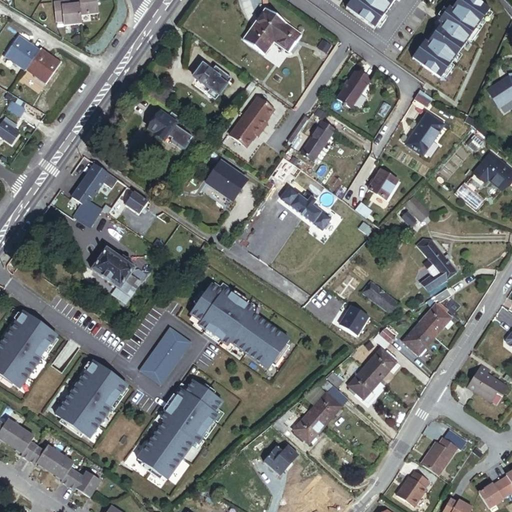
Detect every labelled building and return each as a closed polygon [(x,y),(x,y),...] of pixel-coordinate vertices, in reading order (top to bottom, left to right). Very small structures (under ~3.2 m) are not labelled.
[(79,6),(78,0),(52,0),(53,7),(61,7),(61,12),(79,10),(79,6)] [(374,30),(395,0),(351,0),(348,5),(359,13),(357,17),(374,30)] [(440,79),(490,11),(475,0),(458,0),(452,9),(449,7),(439,22),(441,24),(428,43),(425,41),(415,55),(426,63),(423,67),(440,79)] [(359,13),(348,5),(345,9),(357,17),(359,13)] [(300,36),(264,10),(242,41),(262,55),(273,41),(288,52),(300,36)] [(41,87),(57,62),(38,49),(37,51),(15,36),(3,54),(14,61),(11,66),(21,73),(23,71),(31,76),(30,79),(41,87)] [(426,63),(415,55),(412,59),(423,67),(426,63)] [(198,81),(194,86),(203,93),(207,89),(209,90),(207,92),(216,99),(231,78),(215,67),(211,72),(202,66),(194,78),(198,81)] [(355,73),(337,100),(351,110),(369,83),(355,73)] [(511,79),(509,77),(488,91),(499,108),(511,99),(511,79)] [(253,87),(256,83),(252,80),(241,94),(246,98),(253,87)] [(155,92),(144,85),(139,91),(151,99),(155,92)] [(175,93),(164,85),(154,101),(164,108),(175,93)] [(434,98),(420,90),(419,92),(432,100),(434,98)] [(419,92),(414,100),(427,108),(432,100),(419,92)] [(264,122),(273,110),(256,98),(242,116),(261,130),(266,124),(264,122)] [(19,116),(23,110),(11,103),(7,109),(19,116)] [(164,141),(175,125),(160,114),(149,130),(164,141)] [(428,115),(406,146),(423,158),(444,127),(428,115)] [(261,130),(242,116),(228,135),(245,148),(254,135),(256,137),(261,130)] [(288,140),(293,143),(309,119),(304,116),(288,140)] [(13,137),(7,134),(10,130),(0,123),(0,142),(7,147),(13,137)] [(334,131),(322,123),(301,153),(313,162),(334,131)] [(180,135),(186,140),(192,132),(186,128),(180,135)] [(198,141),(191,136),(183,147),(189,152),(198,141)] [(511,176),(511,162),(494,148),(478,168),(489,176),(492,172),(506,184),(511,176)] [(129,189),(82,157),(73,170),(115,200),(119,195),(123,198),(129,189)] [(288,174),(295,164),(288,159),(284,157),(271,175),(280,181),(286,173),(288,174)] [(244,180),(219,162),(204,183),(230,201),(244,180)] [(380,170),(368,190),(384,200),(396,180),(380,170)] [(489,193),(469,176),(462,186),(482,202),(489,193)] [(308,201),(291,187),(282,199),(322,231),(331,220),(314,206),(318,201),(312,196),(308,201)] [(82,188),(75,199),(81,202),(88,192),(82,188)] [(137,216),(147,202),(133,192),(123,206),(137,216)] [(428,214),(410,198),(402,207),(420,223),(428,214)] [(90,230),(103,212),(85,199),(72,218),(90,230)] [(354,201),(349,207),(356,213),(361,207),(354,201)] [(405,213),(399,220),(409,229),(415,222),(405,213)] [(443,258),(432,244),(424,240),(416,246),(428,261),(423,266),(435,280),(440,276),(445,282),(456,274),(446,261),(443,258)] [(24,256),(29,249),(23,245),(18,253),(24,256)] [(130,267),(132,265),(132,262),(129,260),(126,260),(124,263),(119,260),(106,250),(91,271),(119,291),(129,276),(134,270),(130,267)] [(129,276),(119,291),(130,299),(141,284),(129,276)] [(433,282),(430,279),(421,287),(428,296),(445,282),(440,276),(435,280),(433,282)] [(220,292),(222,289),(225,291),(227,288),(224,285),(220,283),(218,286),(212,282),(210,285),(220,292)] [(389,298),(371,284),(363,294),(382,308),(389,298)] [(253,315),(249,313),(252,309),(247,305),(244,304),(229,294),(225,291),(222,289),(220,292),(210,285),(209,285),(205,290),(192,308),(189,313),(190,314),(200,321),(197,325),(200,327),(204,330),(219,340),(221,342),(226,345),(229,341),(233,344),(267,368),(270,363),(284,344),(287,339),(253,315)] [(192,308),(205,290),(202,287),(189,306),(192,308)] [(436,305),(452,295),(448,290),(433,299),(436,305)] [(246,301),(232,291),(229,294),(244,304),(246,301)] [(400,307),(389,298),(382,308),(393,317),(400,307)] [(432,310),(436,305),(433,299),(428,302),(432,310)] [(356,300),(352,305),(357,309),(361,303),(356,300)] [(253,315),(258,309),(249,302),(247,305),(252,309),(249,313),(253,315)] [(434,337),(451,319),(436,305),(432,310),(420,323),(434,337)] [(3,340),(21,314),(18,312),(0,338),(3,340)] [(55,338),(56,335),(23,312),(21,314),(3,340),(0,343),(0,376),(12,385),(18,389),(36,363),(55,338)] [(200,327),(197,325),(200,321),(190,314),(187,318),(193,322),(191,325),(198,330),(200,327)] [(417,356),(434,337),(420,323),(400,344),(407,350),(409,348),(417,356)] [(160,386),(190,343),(168,328),(139,371),(160,386)] [(396,337),(386,328),(384,330),(382,331),(379,334),(380,335),(390,344),(396,337)] [(219,340),(204,330),(202,333),(217,343),(219,340)] [(390,344),(380,335),(375,341),(385,350),(390,344)] [(39,366),(58,340),(55,338),(36,363),(39,366)] [(228,351),(233,344),(229,341),(226,345),(221,342),(219,345),(228,351)] [(273,365),(287,346),(284,344),(270,363),(273,365)] [(371,344),(367,347),(370,352),(375,348),(371,344)] [(379,383),(396,364),(393,361),(395,359),(387,352),(386,354),(381,350),(364,369),(379,383)] [(124,387),(126,385),(93,361),(91,364),(73,389),(54,415),(61,420),(82,434),(88,439),(106,413),(124,387)] [(73,389),(91,364),(88,362),(70,387),(73,389)] [(363,401),(379,383),(364,369),(348,387),(350,389),(348,392),(355,398),(357,395),(363,401)] [(483,370),(468,392),(492,408),(497,400),(503,404),(509,394),(488,380),(491,375),(483,370)] [(343,383),(333,374),(328,381),(338,389),(343,383)] [(12,385),(0,376),(0,380),(9,388),(12,385)] [(184,392),(191,382),(188,380),(184,385),(180,383),(174,392),(177,394),(181,389),(184,392)] [(326,395),(332,388),(324,380),(323,381),(317,386),(326,395)] [(190,445),(193,441),(196,444),(200,439),(202,436),(212,422),(215,417),(217,415),(213,412),(220,402),(221,401),(216,397),(197,384),(192,381),(191,382),(184,392),(181,389),(177,394),(175,397),(165,411),(164,414),(160,419),(164,421),(161,425),(137,459),(142,463),(161,476),(166,479),(190,445)] [(218,394),(199,381),(197,384),(216,397),(218,394)] [(109,415),(127,389),(124,387),(106,413),(109,415)] [(341,408),(348,402),(332,388),(326,395),(341,408)] [(165,411),(175,397),(172,395),(162,409),(165,411)] [(325,427),(341,408),(326,395),(309,413),(325,427)] [(213,412),(217,415),(215,417),(218,419),(223,412),(219,410),(223,404),(220,402),(213,412)] [(306,411),(300,405),(298,409),(303,414),(306,411)] [(160,419),(164,414),(161,411),(154,420),(161,425),(164,421),(160,419)] [(277,420),(270,426),(277,433),(282,437),(287,430),(282,426),(291,415),(287,412),(283,415),(277,420)] [(309,445),(325,427),(309,413),(293,431),(296,433),(293,436),(300,443),(303,439),(309,445)] [(0,440),(22,455),(20,457),(28,462),(35,466),(36,464),(62,481),(61,483),(74,492),(76,489),(90,498),(101,481),(87,472),(84,477),(70,469),(74,462),(48,446),(44,452),(30,442),(34,436),(8,420),(4,426),(0,423),(0,440)] [(82,434),(61,420),(59,423),(79,437),(82,434)] [(205,439),(215,424),(212,422),(202,436),(205,439)] [(190,445),(197,450),(203,441),(200,439),(196,444),(193,441),(190,445)] [(424,469),(439,479),(458,451),(443,441),(439,447),(437,446),(428,459),(430,461),(424,469)] [(300,453),(290,444),(286,448),(296,457),(300,453)] [(278,477),(296,457),(286,448),(280,454),(275,449),(270,455),(276,460),(268,469),(278,477)] [(481,460),(484,456),(477,452),(474,455),(481,460)] [(424,469),(430,461),(428,459),(422,468),(424,469)] [(140,466),(159,479),(161,476),(142,463),(140,466)] [(409,482),(398,500),(416,511),(427,493),(426,492),(430,485),(416,476),(411,483),(409,482)] [(511,496),(511,477),(509,479),(510,480),(503,484),(511,497),(511,496)] [(504,501),(511,497),(503,484),(496,489),(496,487),(482,496),(491,511),(505,503),(504,501)] [(219,498),(211,493),(206,500),(214,506),(219,498)] [(459,506),(452,502),(446,511),(474,511),(475,511),(460,504),(459,506)]
